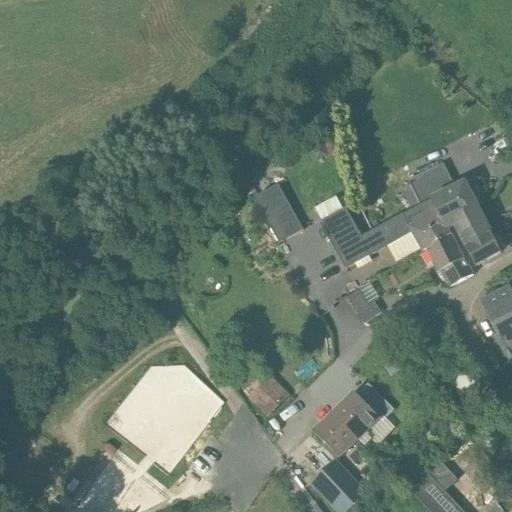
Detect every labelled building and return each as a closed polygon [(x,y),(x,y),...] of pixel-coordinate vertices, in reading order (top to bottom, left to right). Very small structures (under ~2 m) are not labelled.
[(329,156),(323,146),(318,148),(314,154),(318,162),(329,156)] [(444,164),(412,180),(424,205),(432,201),(447,231),(455,227),(479,214),(464,185),(456,188),(444,164)] [(256,198),(280,243),(304,230),(280,185),(256,198)] [(452,239),(447,231),(432,201),(424,205),(400,217),(401,218),(408,230),(407,230),(410,236),(412,235),(423,254),(429,251),(452,239)] [(408,230),(401,218),(390,224),(390,223),(362,238),(346,208),(334,215),(320,222),(346,269),(400,242),(410,236),(407,230),(408,230)] [(479,214),(455,227),(475,267),(500,254),(479,214)] [(436,264),(459,253),(452,239),(429,251),(436,264)] [(459,253),(436,264),(449,289),(472,278),(459,253)] [(506,358),(511,355),(511,294),(511,292),(484,305),(500,337),(496,339),(506,358)] [(367,306),(358,293),(349,299),(365,324),(380,315),(373,303),(367,306)] [(413,355),(407,361),(411,366),(418,360),(413,355)] [(396,360),(388,366),(394,375),(403,368),(396,360)] [(511,388),(511,362),(501,369),(505,376),(511,388)] [(138,385),(107,424),(126,439),(193,439),(204,426),(204,403),(213,403),(219,396),(180,365),(154,365),(141,381),(141,393),(138,393),(138,385)] [(332,415),(365,448),(371,441),(366,435),(379,422),(381,425),(393,411),(367,385),(356,398),(352,394),(332,415)] [(363,449),(365,448),(332,415),(312,435),(340,462),(358,444),(363,449)] [(336,511),(346,511),(364,495),(333,461),(309,483),(336,511)] [(459,511),(428,478),(411,493),(429,511),(459,511)] [(67,511),(52,501),(44,511),(67,511)]
